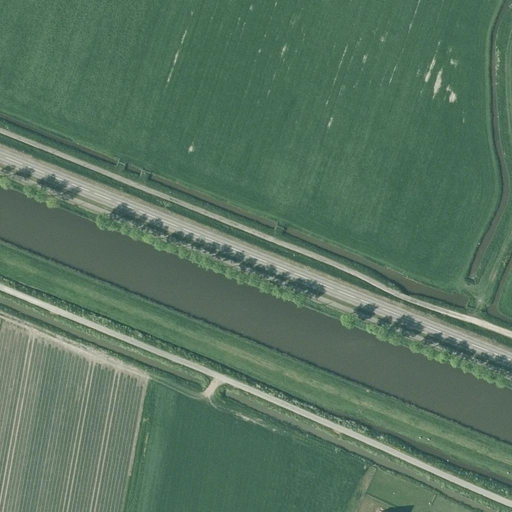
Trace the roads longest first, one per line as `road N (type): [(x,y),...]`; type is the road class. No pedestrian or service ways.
road 1 (unclassified): [(511,504),(0,288)]
road 2 (track): [(511,336),(0,131)]
road 3 (primary): [(511,359),(0,155)]
